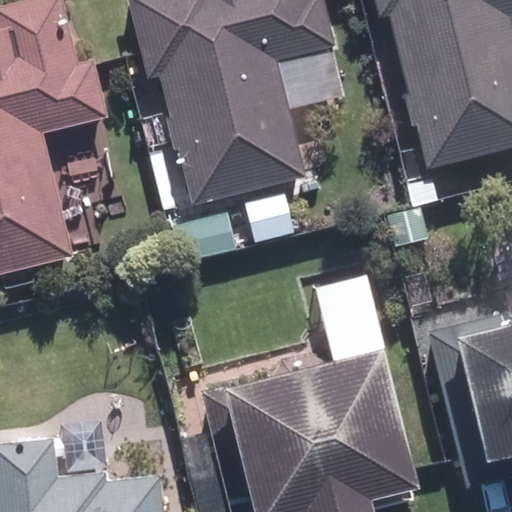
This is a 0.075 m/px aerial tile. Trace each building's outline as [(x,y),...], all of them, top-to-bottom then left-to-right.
[(7,19),(0,20),(0,269),(78,251),(48,129),(111,113),(98,58),(85,61),(70,0),(36,0),(4,8),(7,19)] [(138,0),(155,70),(166,68),(198,198),(309,171),(281,58),(344,42),(334,0),(321,3),(320,0),(138,0)] [(511,0),(382,0),(385,11),(396,8),(433,160),(511,141),(511,0)] [(511,309),(437,330),(477,480),(511,471),(511,309)] [(392,339),(205,389),(238,511),(336,511),(421,489),(419,479),(429,477),(392,339)] [(0,511),(174,511),(169,464),(120,469),(119,463),(74,468),(70,429),(0,436),(0,511)]
